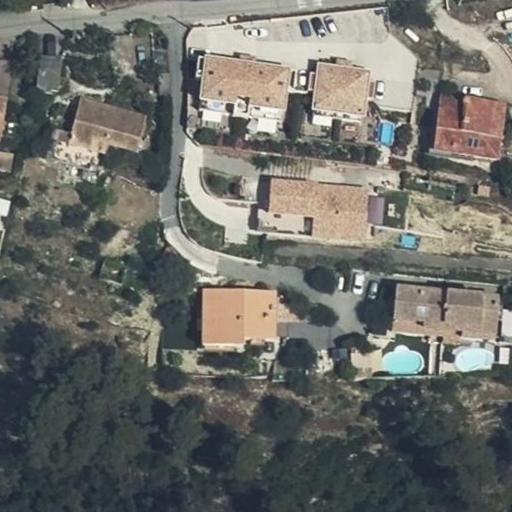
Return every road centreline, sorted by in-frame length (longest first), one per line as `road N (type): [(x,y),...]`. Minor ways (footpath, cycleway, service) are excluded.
road 1 (unknown): [(188,13),(178,223),(194,245),(229,264),(304,276),(344,294)]
road 2 (unclassified): [(0,29),(339,0)]
road 3 (unknown): [(435,0),(501,61),(511,101)]
